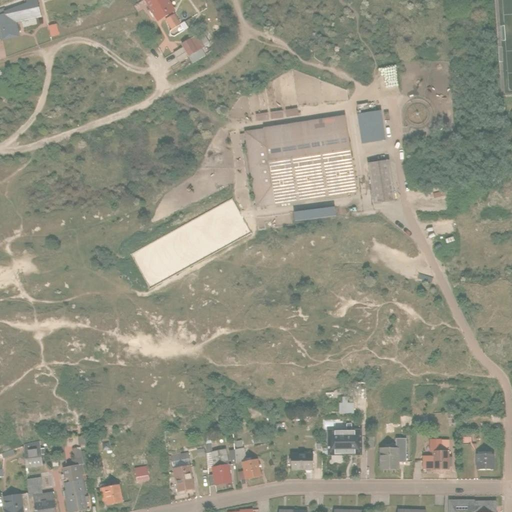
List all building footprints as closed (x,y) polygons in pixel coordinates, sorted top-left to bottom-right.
[(142,0),(133,5),(146,26),(166,14),(157,0),(142,0)] [(42,19),(38,3),(22,7),(12,15),(0,18),(0,35),(2,44),(20,39),(17,27),(42,19)] [(58,23),(50,25),(53,36),(61,35),(58,23)] [(183,47),(191,62),(206,53),(198,39),(183,47)] [(299,115),(298,108),(286,110),(287,116),(299,115)] [(283,118),(282,111),(270,113),(271,119),(283,118)] [(268,121),(267,113),(255,115),(256,122),(268,121)] [(383,113),(361,116),(364,142),(386,139),(383,113)] [(245,131),(257,207),(360,191),(348,115),(245,131)] [(389,159),(365,163),(371,203),(395,199),(389,159)] [(356,413),(356,403),(341,402),(341,413),(356,413)] [(322,456),(358,455),(358,428),(322,429),(322,456)] [(375,471),(394,471),(394,464),(400,464),(399,441),(390,441),(390,449),(375,449),(375,471)] [(28,467),(44,464),(40,442),(24,445),(28,467)] [(419,473),(445,472),(445,444),(427,445),(427,459),(418,459),(419,473)] [(234,463),(239,462),(245,461),(242,449),(231,451),(234,463)] [(211,486),(231,482),(225,452),(205,456),(207,470),(212,469),(213,476),(210,477),(211,486)] [(290,470),(311,470),(311,454),(290,454),(290,470)] [(475,471),(491,470),(490,454),(474,455),(475,471)] [(169,459),(172,471),(189,467),(186,455),(169,459)] [(243,480),(261,476),(257,458),(245,461),(239,462),(243,480)] [(80,511),(92,510),(83,465),(63,469),(71,511),(80,511)] [(189,467),(172,471),(177,493),(194,490),(189,467)] [(151,469),(139,471),(140,479),(152,477),(151,469)] [(36,511),(62,511),(59,490),(45,493),(43,480),(31,482),(36,511)] [(120,484),(100,488),(104,506),(124,502),(120,484)] [(24,511),(22,493),(5,495),(6,511),(24,511)] [(492,511),(492,502),(445,501),(445,511),(492,511)]
